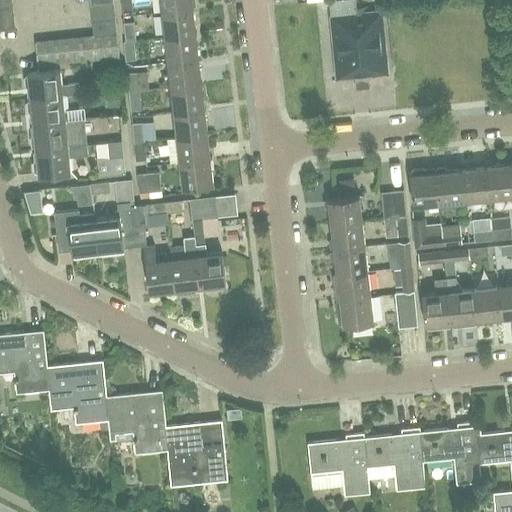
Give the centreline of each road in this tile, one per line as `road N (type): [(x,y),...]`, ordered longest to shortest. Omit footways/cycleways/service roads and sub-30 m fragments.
road 1 (residential): [(298,391),(240,386),(42,285),(17,263),(0,205)]
road 2 (residential): [(298,391),(270,147)]
road 3 (residential): [(511,123),(270,147)]
road 4 (residential): [(511,368),(298,391)]
road 5 (residential): [(270,147),(254,0)]
